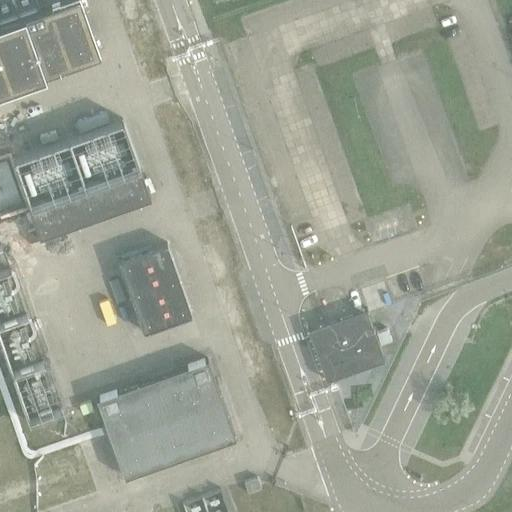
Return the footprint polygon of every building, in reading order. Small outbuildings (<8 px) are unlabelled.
[(0,89),(44,74),(99,55),(98,54),(96,49),(94,43),(94,42),(83,11),(80,2),(79,0),(70,0),(51,7),(24,16),(0,24),(0,89)] [(7,161),(0,163),(0,218),(24,210),(7,161)] [(31,207),(29,208),(39,236),(150,198),(145,183),(140,169),(85,188),(31,207)] [(0,325),(28,316),(3,244),(0,245),(0,325)] [(145,337),(194,320),(168,249),(120,266),(145,337)] [(363,350),(378,344),(370,320),(357,324),(356,322),(354,323),(352,318),(318,330),(332,369),(365,357),(363,350)] [(235,437),(207,358),(95,397),(124,476),(235,437)] [(257,476),(244,481),(248,493),(261,488),(257,476)]
